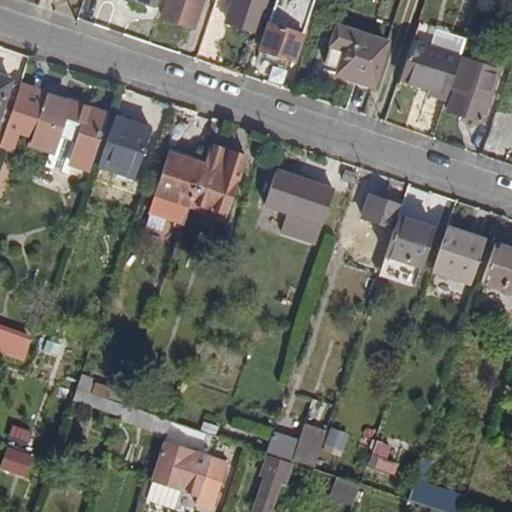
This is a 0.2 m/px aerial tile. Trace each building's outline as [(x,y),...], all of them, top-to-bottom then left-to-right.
[(202,28),(212,0),(180,0),(174,19),(202,28)] [(275,0),(241,0),(235,18),(265,29),(275,0)] [(316,0),(282,0),(275,20),(306,30),(316,0)] [(297,57),(306,30),(275,20),(266,47),(297,57)] [(348,30),(332,74),(356,82),(371,37),(348,30)] [(402,47),(371,37),(356,82),(386,93),(402,47)] [(434,92),(454,99),(457,88),(468,58),(422,43),(410,77),(437,87),(434,92)] [(508,72),(468,58),(457,88),(464,90),(457,111),(491,122),(508,72)] [(17,120),(30,81),(0,71),(0,127),(13,132),(17,120)] [(17,120),(24,122),(37,83),(30,81),(17,120)] [(37,119),(54,124),(74,131),(85,98),(65,90),(64,92),(37,83),(24,122),(17,143),(28,147),(37,119)] [(77,132),(98,139),(115,145),(126,111),(85,98),(74,131),(77,132)] [(151,177),(169,127),(134,115),(117,165),(151,177)] [(48,140),(69,146),(74,131),(54,124),(48,140)] [(168,201),(203,212),(205,206),(224,149),(190,138),(168,201)] [(90,160),(107,166),(115,145),(98,139),(90,160)] [(226,144),(226,145),(224,149),(205,206),(244,219),(265,157),(226,144)] [(289,173),(278,208),(307,218),(319,183),(289,173)] [(337,228),(348,193),(319,183),(307,218),(337,228)] [(384,194),(377,215),(381,217),(388,195),(384,194)] [(388,195),(381,217),(385,218),(405,225),(411,204),(388,195)] [(430,264),(444,224),(413,214),(400,254),(430,264)] [(400,239),(405,225),(385,218),(380,232),(400,239)] [(481,278),(495,238),(459,226),(445,265),(481,278)] [(511,292),(511,248),(509,247),(495,287),(511,292)] [(46,341),(7,328),(0,347),(39,361),(46,341)] [(110,386),(111,382),(96,376),(90,392),(123,403),(127,392),(110,386)] [(136,408),(143,389),(130,384),(127,392),(123,403),(136,408)] [(192,489),(197,475),(218,482),(230,446),(182,430),(165,479),(192,489)] [(353,453),(359,436),(343,431),(338,448),(353,453)] [(311,453),(313,446),(286,437),(279,457),(323,472),(326,473),(330,460),(311,453)] [(401,476),(410,451),(383,442),(378,458),(384,461),(381,469),(401,476)] [(233,493),(248,453),(230,446),(218,482),(216,488),(233,493)] [(39,480),(46,459),(20,450),(13,471),(39,480)] [(293,504),(304,472),(277,463),(272,479),(279,482),(268,511),(286,511),(289,503),(293,504)] [(331,502),(338,478),(326,473),(323,472),(316,497),(331,502)] [(358,511),(366,487),(338,478),(331,502),(358,511)] [(470,511),(473,504),(427,488),(421,506),(437,511),(470,511)]
